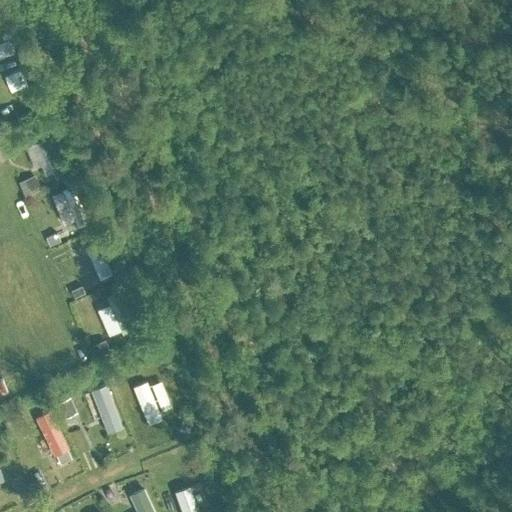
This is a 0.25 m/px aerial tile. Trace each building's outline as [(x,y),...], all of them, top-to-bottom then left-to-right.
[(28,153),(51,147),(48,134),(25,139),(28,153)] [(40,188),(36,178),(20,184),(24,194),(40,188)] [(48,202),(64,201),(63,187),(47,188),(48,202)] [(60,239),(56,230),(45,235),(48,244),(60,239)] [(82,252),(82,239),(70,238),(70,251),(82,252)] [(108,301),(96,303),(102,333),(114,331),(108,301)] [(104,337),(91,343),(96,354),(109,349),(104,337)] [(94,381),(97,423),(115,422),(112,380),(94,381)] [(69,394),(55,401),(62,415),(76,409),(69,394)] [(30,414),(48,452),(65,444),(46,406),(30,414)] [(191,419),(182,417),(178,428),(187,431),(191,419)] [(67,447),(55,452),(59,461),(71,456),(67,447)] [(177,511),(201,511),(192,483),(170,490),(177,511)] [(155,511),(147,484),(132,489),(139,511),(155,511)]
